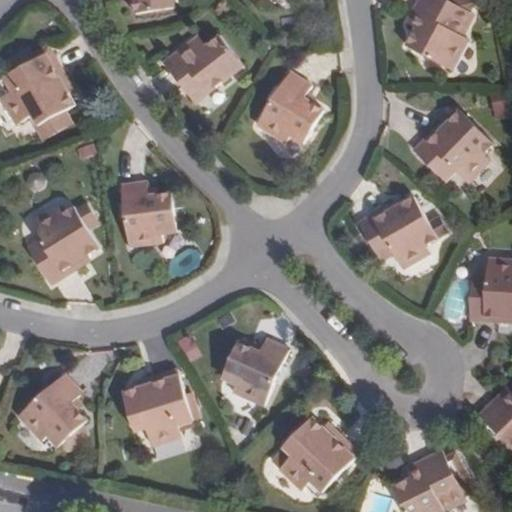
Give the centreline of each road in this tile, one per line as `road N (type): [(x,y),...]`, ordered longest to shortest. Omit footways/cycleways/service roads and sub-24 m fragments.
road 1 (residential): [(250,268),(387,410),(424,413),(442,396),(438,350),(410,336),(296,230)]
road 2 (residential): [(51,0),(93,41),(143,121),(274,253)]
road 3 (residential): [(250,268),(200,301),(121,331),(44,329),(0,318)]
road 4 (residential): [(352,0),(367,71),(358,144),(329,196),(296,230)]
